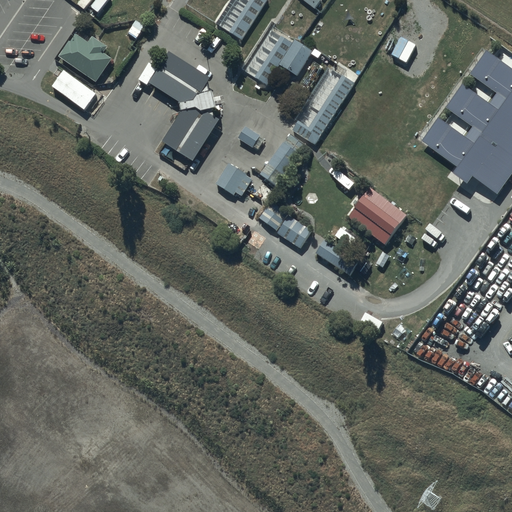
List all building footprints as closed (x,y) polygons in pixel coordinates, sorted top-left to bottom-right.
[(82,0),(78,6),(85,11),(93,0),(82,0)] [(236,0),(219,27),(242,41),(267,0),(236,0)] [(302,0),(315,10),(322,0),(302,0)] [(272,32),(246,73),(268,86),(281,66),(298,77),(313,53),(295,42),(293,45),(272,32)] [(70,43),(59,59),(96,84),(112,61),(104,55),(108,49),(93,39),(89,45),(77,37),(71,44),(70,43)] [(182,114),(163,144),(194,164),(220,123),(215,120),(213,111),(216,110),(212,93),(209,94),(207,86),(211,80),(170,53),(150,86),(180,105),(182,114)] [(498,202),(511,183),(511,76),(491,61),(425,151),(461,178),(460,188),(472,197),(479,188),(498,202)] [(355,84),(332,71),(293,132),(315,146),(355,84)] [(96,96),(64,72),(52,89),(85,113),(96,96)] [(246,128),(239,140),(253,149),(260,137),(246,128)] [(283,144),(260,176),(277,188),(306,147),(291,136),(284,145),(283,144)] [(229,165),(217,186),(234,197),(236,194),(242,198),(244,194),(238,190),(239,188),(245,192),(248,187),(243,184),(243,182),(249,186),(252,181),(247,178),(248,176),(229,165)] [(267,187),(262,194),(272,201),(277,193),(267,187)] [(366,196),(349,219),(385,246),(411,211),(406,207),(401,212),(371,189),(366,196)] [(260,219),(277,232),(289,216),(272,203),(260,219)] [(289,217),(278,235),(301,250),(312,232),(289,217)] [(438,235),(412,267),(417,271),(416,272),(425,279),(449,248),(446,246),(448,243),(438,235)] [(326,241),(316,255),(350,277),(354,271),(359,263),(326,241)] [(348,280),(355,285),(361,276),(354,271),(348,280)] [(385,314),(381,318),(390,325),(393,321),(398,326),(399,324),(403,328),(410,319),(411,320),(432,295),(412,278),(411,280),(406,276),(386,300),(391,304),(384,313),(385,314)] [(368,310),(361,323),(378,333),(384,323),(371,316),(373,313),(368,310)]
